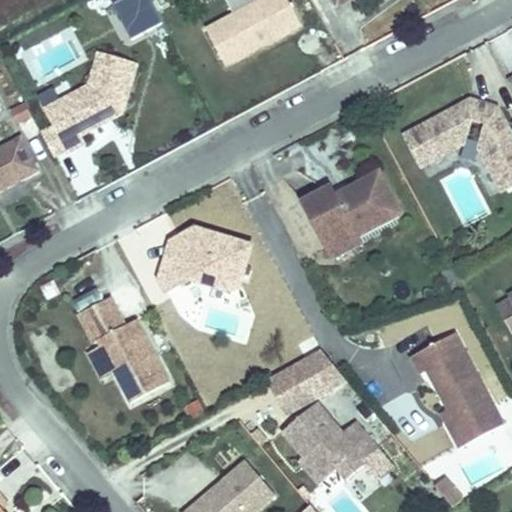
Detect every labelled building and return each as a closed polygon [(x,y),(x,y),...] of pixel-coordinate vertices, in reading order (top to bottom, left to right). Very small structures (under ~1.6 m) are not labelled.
[(151,0),(117,0),(113,2),(127,40),(162,27),(151,0)] [(263,47),(299,27),(283,0),(263,0),(204,32),(223,68),(251,53),(249,49),(261,42),(263,47)] [(329,0),(335,9),(351,0),(329,0)] [(249,49),(251,53),(263,47),(261,42),(249,49)] [(63,153),(64,156),(82,147),(77,139),(101,127),(99,123),(106,119),(108,123),(119,117),(135,67),(96,55),(86,89),(58,104),(64,116),(48,125),(50,130),(63,153)] [(500,90),(511,83),(511,76),(497,85),(500,90)] [(511,83),(500,90),(511,112),(511,83)] [(41,113),(48,125),(64,116),(58,104),(41,113)] [(460,105),(396,139),(412,168),(454,146),(460,123),(477,128),(470,151),(493,193),(511,182),(511,121),(502,127),(504,132),(499,135),(487,113),(481,116),(464,111),(460,105)] [(50,130),(37,137),(50,161),(63,153),(50,130)] [(23,139),(0,150),(0,192),(41,172),(23,139)] [(352,238),(397,214),(374,172),(343,188),(346,193),(332,200),(330,195),(325,187),(296,202),(319,244),(347,228),(352,238)] [(332,200),(346,193),(343,188),(330,195),(332,200)] [(327,259),(356,244),(352,238),(347,228),(319,244),(327,259)] [(238,283),(246,255),(239,242),(192,229),(180,236),(174,255),(163,261),(158,280),(165,293),(189,279),(200,273),(238,283)] [(180,236),(168,242),(163,261),(174,255),(180,236)] [(238,283),(200,273),(189,279),(226,290),(238,283)] [(96,291),(73,300),(77,311),(100,301),(96,291)] [(511,293),(507,296),(509,301),(511,305),(511,316),(503,321),(511,336),(511,293)] [(124,325),(110,297),(78,313),(93,342),(98,340),(114,370),(130,402),(168,382),(154,355),(150,357),(146,349),(148,343),(136,319),(124,325)] [(511,316),(511,305),(509,301),(496,308),(503,321),(511,316)] [(502,425),(453,334),(409,357),(418,375),(426,371),(447,410),(451,419),(444,423),(458,449),(502,425)] [(93,342),(83,348),(98,378),(114,370),(98,340),(93,342)] [(154,355),(148,343),(146,349),(150,357),(154,355)] [(334,370),(318,351),(300,360),(316,383),(334,370)] [(316,403),(281,432),(303,459),(306,456),(325,479),(336,470),(355,454),(362,463),(377,450),(354,422),(341,433),(316,403)] [(451,419),(447,410),(439,414),(444,423),(451,419)] [(355,454),(336,470),(345,481),(364,465),(362,463),(355,454)] [(303,459),(298,462),(317,485),(325,479),(306,456),(303,459)] [(205,494),(183,511),(251,511),(273,494),(244,461),(224,478),(228,483),(209,498),(205,494)] [(224,478),(205,494),(209,498),(228,483),(224,478)] [(461,499),(443,478),(433,486),(451,508),(461,499)]
